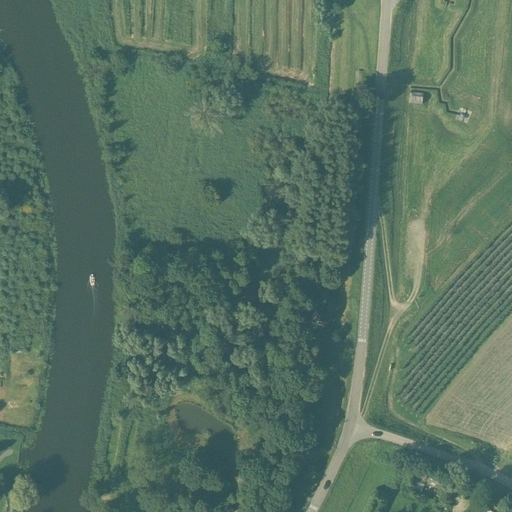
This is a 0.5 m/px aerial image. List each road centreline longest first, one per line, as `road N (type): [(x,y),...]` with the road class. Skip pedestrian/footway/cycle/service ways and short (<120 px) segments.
road 1 (tertiary): [(349,426),(387,0)]
road 2 (unclassified): [(511,484),(349,426)]
